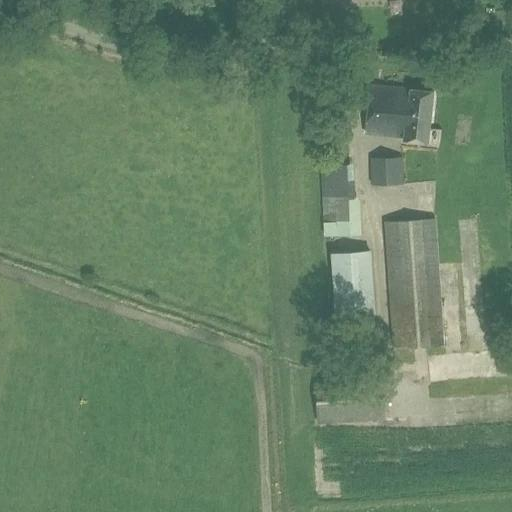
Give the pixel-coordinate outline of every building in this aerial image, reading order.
[(430,28),(446,26),(443,12),(427,15),(430,28)] [(428,142),(433,90),(370,84),(365,133),(404,137),(404,140),(428,142)] [(353,169),(353,157),(338,157),(338,169),(353,169)] [(372,184),(404,183),(403,157),(370,157),(372,184)] [(328,189),(328,212),(340,212),(340,225),(361,226),(362,190),(328,189)] [(394,348),(444,345),(435,219),(385,222),(394,348)] [(337,317),(375,314),(370,250),(333,253),(337,317)] [(352,362),(378,360),(375,325),(349,328),(352,362)] [(384,375),(315,378),(317,422),(385,418),(384,375)]
